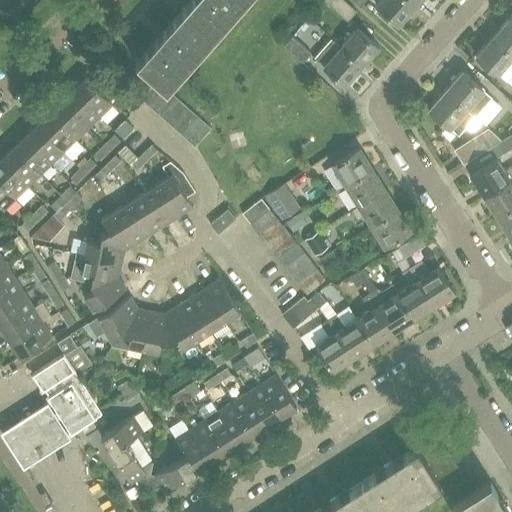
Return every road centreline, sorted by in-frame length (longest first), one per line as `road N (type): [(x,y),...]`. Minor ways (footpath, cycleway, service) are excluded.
road 1 (residential): [(507,308),(388,110),(395,79),(467,0)]
road 2 (residential): [(339,417),(206,237)]
road 3 (residential): [(194,511),(339,417)]
road 4 (residential): [(206,237),(209,195),(197,174),(130,108)]
road 5 (residential): [(339,417),(448,347)]
road 6 (residential): [(0,89),(91,0)]
road 7 (residential): [(511,455),(448,347)]
